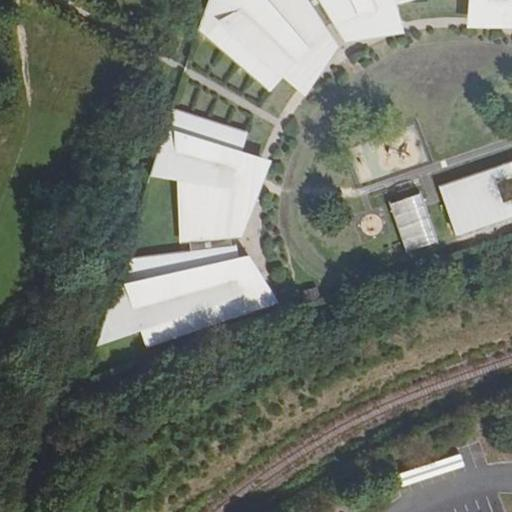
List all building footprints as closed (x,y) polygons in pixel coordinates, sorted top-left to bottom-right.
[(383,9),(410,2),(409,0),(271,0),(267,5),(262,0),(208,0),(200,25),(274,87),(291,66),(288,64),(294,56),(310,72),(328,57),(320,45),(333,37),(324,23),(330,19),(339,33),(352,25),(359,38),(380,28),(372,7),(382,5),(383,9)] [(511,0),(476,0),(492,1),(488,19),(511,24),(511,23),(511,0)] [(271,90),(274,87),(200,25),(198,29),(271,90)] [(247,132),(170,109),(169,113),(246,136),(247,132)] [(246,136),(169,113),(150,176),(161,177),(161,176),(185,180),(183,197),(182,215),(183,233),(183,242),(192,240),(194,250),(154,255),(155,263),(120,268),(96,345),(139,330),(144,344),(252,307),(265,303),(257,279),(247,282),(234,287),(231,277),(244,274),(240,244),(228,245),(226,237),(238,236),(239,197),(249,199),(249,195),(250,191),(251,185),(252,180),(253,172),(235,171),(246,136)] [(464,179),(438,187),(443,201),(468,193),(477,221),(505,212),(495,182),(469,191),(464,179)] [(424,192),(394,202),(410,250),(440,239),(424,192)] [(468,193),(443,201),(455,236),(473,230),(471,223),(477,221),(468,193)] [(154,255),(123,260),(120,268),(155,263),(154,255)] [(244,274),(231,277),(234,287),(247,282),(244,274)] [(252,307),(144,344),(145,348),(253,311),(252,307)]
